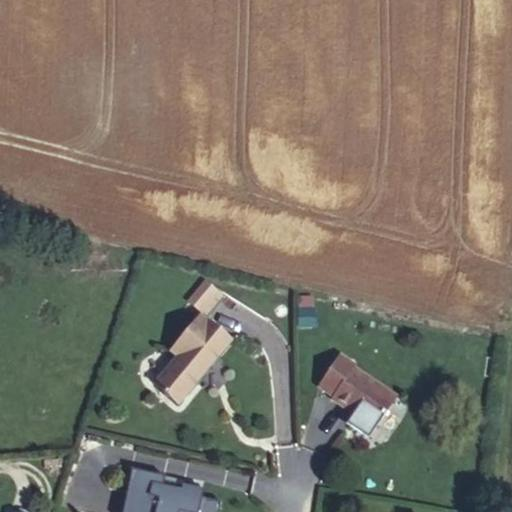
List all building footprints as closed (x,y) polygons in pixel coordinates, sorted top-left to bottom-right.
[(189,308),(211,317),(222,291),(200,281),(189,308)] [(230,353),(201,330),(174,365),(180,369),(158,397),(181,415),(230,353)] [(317,333),(301,334),(302,352),(318,351),(317,333)] [(359,381),(361,378),(344,368),(324,399),(341,410),(340,412),(385,440),(404,409),(359,381)] [(170,488),(138,483),(132,511),(227,511),(228,511),(208,507),(209,500),(189,496),(188,501),(168,498),(169,493),(170,488)] [(188,501),(189,496),(169,493),(168,498),(188,501)]
